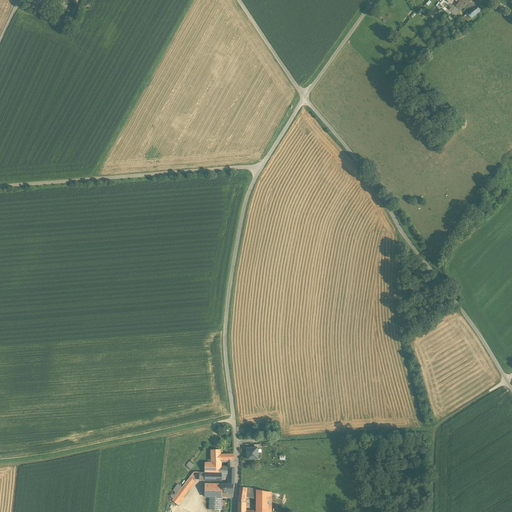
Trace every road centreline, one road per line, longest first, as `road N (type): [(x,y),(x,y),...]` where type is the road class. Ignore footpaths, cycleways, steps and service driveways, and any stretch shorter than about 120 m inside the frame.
road 1 (residential): [(234,511),(224,347),(231,268),(251,185),(304,98)]
road 2 (unclassified): [(511,390),(377,190),(304,98)]
road 3 (track): [(235,442),(438,426),(506,380)]
road 4 (track): [(403,234),(397,299),(432,436),(431,511)]
road 5 (track): [(260,166),(0,186)]
road 6 (track): [(233,419),(0,465)]
road 7 (track): [(191,0),(91,179)]
road 8 (residential): [(304,98),(375,0)]
